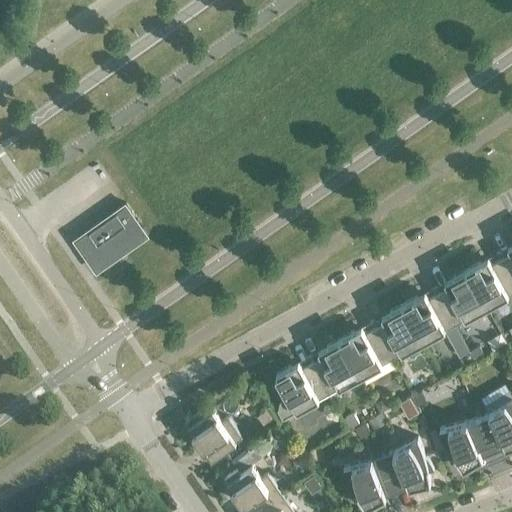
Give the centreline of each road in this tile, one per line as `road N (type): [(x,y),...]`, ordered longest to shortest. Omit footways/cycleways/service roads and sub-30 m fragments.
road 1 (secondary): [(97,347),(511,59)]
road 2 (residential): [(128,411),(511,201)]
road 3 (secondary): [(208,0),(0,144)]
road 4 (residential): [(97,347),(0,202)]
road 5 (residential): [(0,260),(73,365)]
road 6 (residential): [(196,511),(128,411)]
